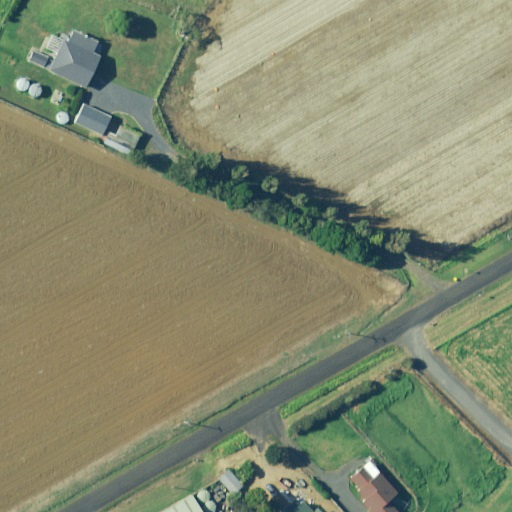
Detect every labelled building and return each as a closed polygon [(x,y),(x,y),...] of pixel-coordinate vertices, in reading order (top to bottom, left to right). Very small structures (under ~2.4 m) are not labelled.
[(53,54),(44,68),(81,88),(98,56),(91,52),(97,41),(74,29),(67,42),(57,37),(49,52),(53,54)] [(397,494),(369,461),(348,478),(357,489),(353,492),(369,511),(397,511),(388,501),(397,494)] [(242,487),(227,470),(213,483),(228,500),(242,487)] [(199,511),(190,495),(161,511),(199,511)] [(313,511),(302,500),(294,507),(288,500),(275,511),(313,511)]
